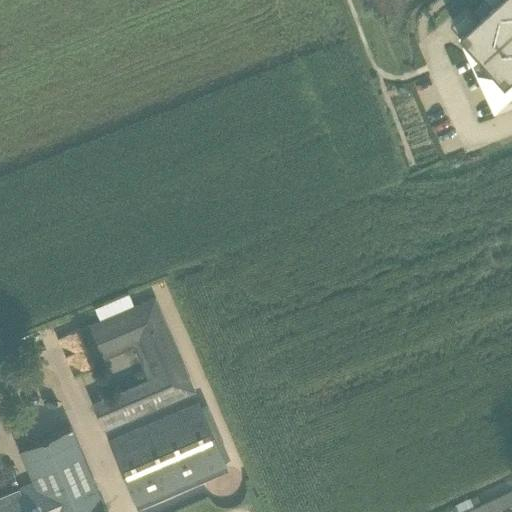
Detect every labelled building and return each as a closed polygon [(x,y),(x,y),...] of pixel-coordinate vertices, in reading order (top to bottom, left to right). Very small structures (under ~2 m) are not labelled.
[(511,0),(490,0),(492,2),(477,16),(467,5),(451,20),(460,30),(460,31),(481,53),(487,48),(492,53),(485,58),(506,81),(511,87),(511,0)] [(94,307),(100,319),(133,304),(128,292),(94,307)] [(146,377),(90,401),(102,429),(195,389),(154,295),(133,304),(100,319),(79,328),(94,361),(132,344),(146,377)] [(197,399),(106,438),(136,506),(226,467),(197,399)] [(0,496),(0,511),(108,511),(71,426),(17,450),(32,483),(0,496)] [(481,503),(485,511),(489,511),(510,503),(504,493),(481,503)] [(462,511),(485,511),(481,503),(462,511)]
